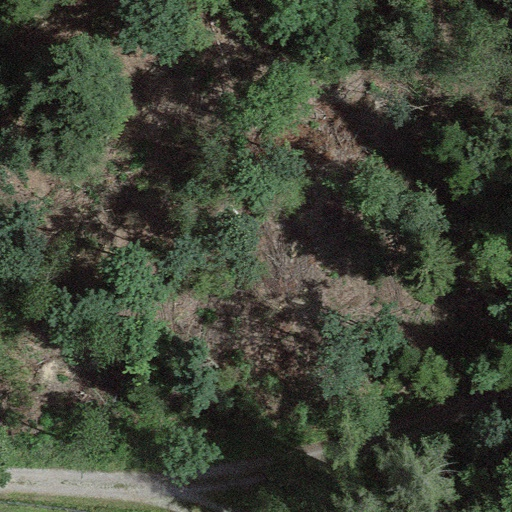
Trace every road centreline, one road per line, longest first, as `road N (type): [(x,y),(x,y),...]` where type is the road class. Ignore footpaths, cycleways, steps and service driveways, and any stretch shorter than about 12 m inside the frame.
road 1 (track): [(88,495),(511,411)]
road 2 (track): [(133,511),(88,495),(0,488)]
